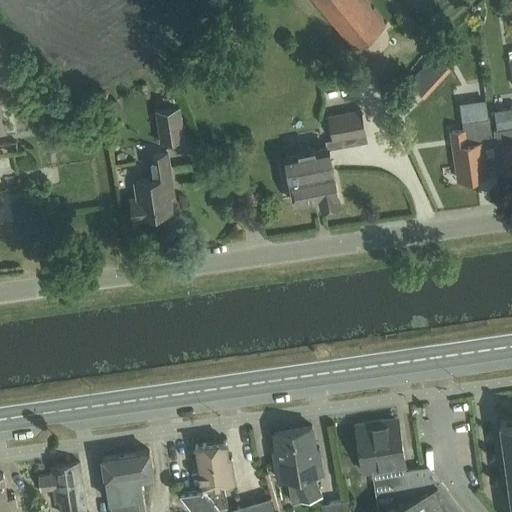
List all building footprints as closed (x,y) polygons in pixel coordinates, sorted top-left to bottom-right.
[(386,24),(366,0),(314,0),(355,49),(386,24)] [(15,73),(13,60),(0,61),(0,62),(2,75),(15,73)] [(421,70),(409,83),(421,94),(433,80),(421,70)] [(156,109),(161,141),(184,137),(179,105),(156,109)] [(360,109),(328,115),(333,141),(352,138),(352,135),(365,132),(360,109)] [(483,145),(493,144),(490,117),(462,121),(463,129),(452,130),(458,179),(487,175),(483,145)] [(443,122),(428,123),(430,138),(445,136),(443,122)] [(511,125),(493,129),(496,145),(502,144),(506,173),(511,172),(511,125)] [(333,169),(327,145),(286,153),(290,177),(290,178),(294,202),(319,197),(321,206),(340,202),(333,169)] [(135,180),(138,197),(130,198),(133,220),(157,216),(157,212),(171,210),(166,176),(171,176),(168,152),(147,155),(150,178),(135,180)] [(363,472),(369,471),(405,464),(398,421),(387,423),(386,419),(355,423),(363,472)] [(503,505),(511,504),(511,507),(511,419),(500,421),(510,490),(501,492),(503,505)] [(312,425),(293,428),(274,431),(277,449),(273,450),(278,480),(287,478),(291,501),(321,496),(313,473),(323,472),(319,447),(315,448),(312,425)] [(196,511),(274,511),(270,497),(229,509),(223,484),(232,483),(235,482),(232,457),(228,457),(226,440),(195,444),(201,488),(180,490),(196,511)] [(145,511),(140,479),(153,477),(149,450),(103,457),(109,501),(110,501),(111,511),(145,511)] [(55,500),(59,500),(61,511),(77,511),(87,511),(80,462),(50,466),(51,474),(39,476),(41,488),(53,486),(55,500)] [(465,511),(442,483),(425,490),(421,468),(405,471),(407,482),(393,485),(396,503),(376,511),(465,511)] [(0,511),(17,511),(15,495),(7,497),(3,474),(0,474),(0,511)] [(351,511),(348,498),(321,503),(323,511),(325,511),(328,511),(351,511)]
